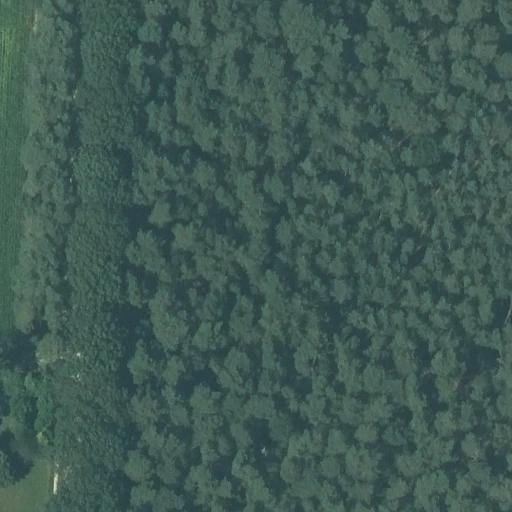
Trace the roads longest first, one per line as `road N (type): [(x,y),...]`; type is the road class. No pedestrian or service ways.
road 1 (track): [(68,511),(82,178)]
road 2 (track): [(90,0),(82,178)]
